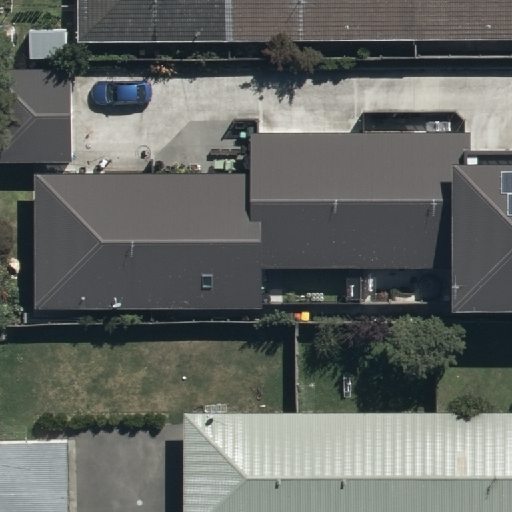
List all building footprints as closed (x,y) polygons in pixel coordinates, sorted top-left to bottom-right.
[(511,0),(79,0),(80,35),(511,31),(511,0)] [(0,161),(72,160),(71,69),(0,69),(0,161)] [(47,181),(48,295),(258,293),(258,258),(465,257),(466,295),(511,294),(511,169),(465,170),(465,143),(256,145),(256,179),(47,181)] [(511,511),(511,408),(184,409),(183,511),(511,511)] [(74,511),(73,435),(0,436),(0,511),(74,511)]
